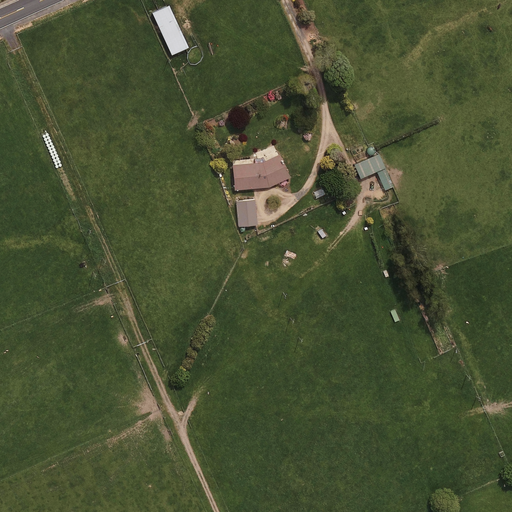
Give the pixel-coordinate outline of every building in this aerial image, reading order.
[(165,5),(151,12),(152,14),(170,54),(185,48),(187,47),(187,46),(168,4),(165,5)] [(369,146),(367,147),(366,149),(366,150),(366,152),(368,154),(370,154),(372,154),(373,153),(374,152),(375,150),(374,148),(373,146),(371,146),(369,146)] [(356,162),(353,163),(358,176),(359,177),(375,170),(384,167),(378,152),(356,162)] [(233,189),(268,186),(289,176),(278,153),(261,161),(231,164),(233,189)] [(384,167),(375,170),(384,189),(392,186),(384,167)] [(254,199),(235,200),(238,226),(255,224),(256,224),(254,199)] [(400,320),(394,309),(390,311),(395,322),(400,320)]
